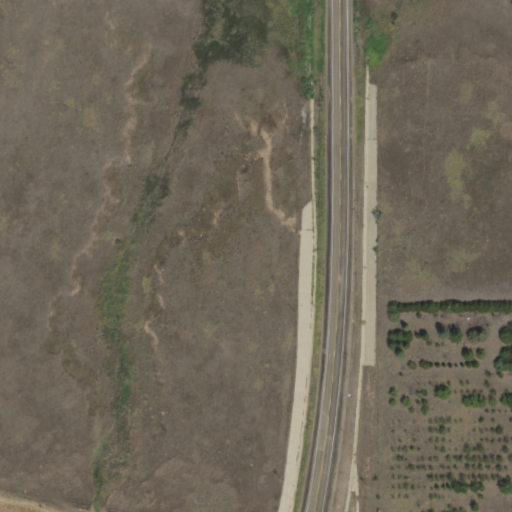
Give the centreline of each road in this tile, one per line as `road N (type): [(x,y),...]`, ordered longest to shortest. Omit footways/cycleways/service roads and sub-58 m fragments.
road 1 (primary): [(315,511),(340,284),(337,0)]
road 2 (residential): [(345,511),(334,382)]
